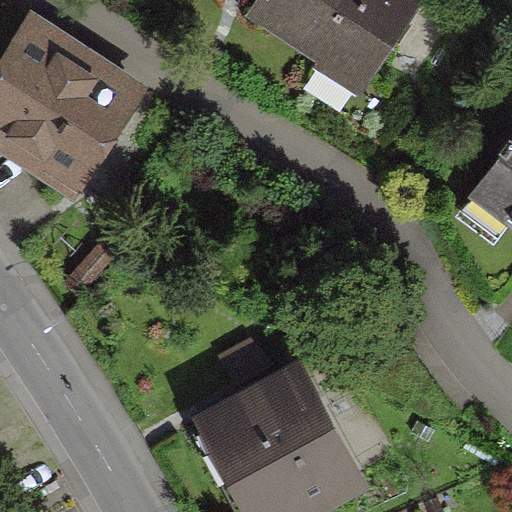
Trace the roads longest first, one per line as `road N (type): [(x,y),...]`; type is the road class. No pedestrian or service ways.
road 1 (residential): [(60,0),(387,207),(463,337),(511,398)]
road 2 (residential): [(0,290),(140,511)]
